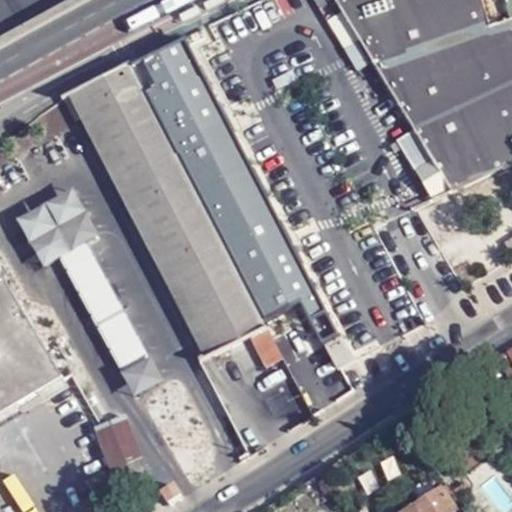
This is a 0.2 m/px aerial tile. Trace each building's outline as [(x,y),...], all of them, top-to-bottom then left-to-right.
[(340,5),(338,3),(336,0),(316,0),(326,15),(340,5)] [(511,20),(491,26),(483,0),(344,0),(343,1),(369,43),(461,193),(483,181),(511,166),(511,20)] [(511,20),(511,0),(483,0),(491,26),(511,20)] [(455,196),(461,193),(369,43),(343,1),(338,3),(340,5),(418,135),(455,196)] [(138,67),(188,45),(185,39),(136,64),(138,67)] [(337,338),(188,45),(138,67),(267,322),(301,304),(323,347),(325,346),(339,371),(342,368),(333,351),(346,344),(341,336),(337,338)] [(80,92),(83,97),(130,71),(133,70),(131,66),(130,64),(80,92)] [(83,97),(217,356),(252,338),(270,329),(267,322),(138,67),(133,70),(130,71),(83,97)] [(69,97),(72,103),(83,97),(80,92),(69,97)] [(69,97),(0,146),(0,274),(63,381),(73,375),(96,416),(113,408),(147,480),(160,474),(168,489),(245,444),(206,362),(72,103),(69,97)] [(72,103),(206,362),(217,356),(83,97),(72,103)] [(439,204),(455,196),(418,135),(402,145),(439,204)] [(0,417),(63,381),(0,274),(0,417)] [(286,359),(270,329),(252,338),(269,368),(286,359)] [(355,362),(346,344),(333,351),(342,368),(355,362)] [(511,350),(501,357),(511,376),(511,350)] [(499,443),(511,436),(511,410),(503,392),(480,404),(499,443)] [(460,441),(430,403),(408,417),(433,451),(437,457),(460,441)] [(107,472),(121,500),(150,487),(147,480),(113,408),(96,416),(84,422),(107,472)] [(430,462),(437,457),(433,451),(426,456),(430,462)] [(126,511),(121,500),(107,472),(86,484),(95,500),(77,511),(126,511)] [(160,474),(147,480),(150,487),(154,496),(168,489),(160,474)] [(319,474),(304,484),(315,498),(329,488),(319,474)] [(457,511),(464,507),(457,498),(449,487),(442,478),(395,511),(457,511)] [(449,487),(457,498),(470,490),(461,479),(449,487)]
